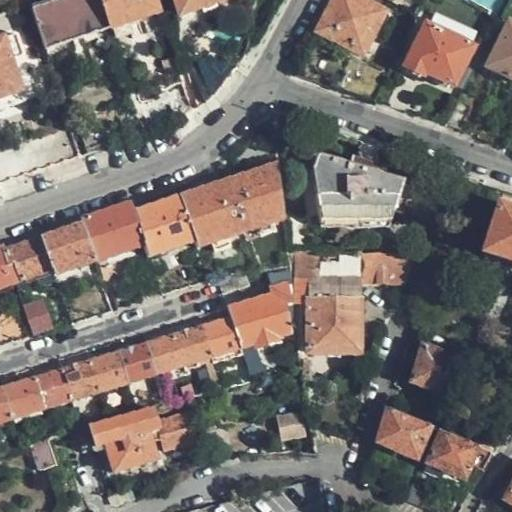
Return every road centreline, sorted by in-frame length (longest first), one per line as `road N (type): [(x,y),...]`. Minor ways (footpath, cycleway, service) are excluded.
road 1 (residential): [(0,217),(191,152),(263,81)]
road 2 (residential): [(263,81),(511,165)]
road 3 (residential): [(0,367),(214,298)]
